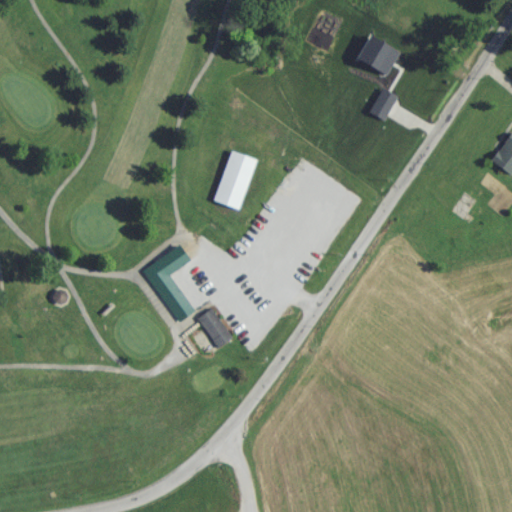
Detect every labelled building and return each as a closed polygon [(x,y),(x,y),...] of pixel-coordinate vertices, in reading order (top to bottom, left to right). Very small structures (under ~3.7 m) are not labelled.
[(399,92),(414,105),(418,106),(430,90),(412,76),(399,92)] [(367,119),(377,100),(390,107),(381,126),(367,119)] [(511,140),(509,138),(498,152),(506,159),(494,174),(508,185),(511,180),(511,140)] [(209,207),(228,155),(255,165),(236,217),(209,207)] [(450,218),(457,207),(468,214),(467,221),(471,224),(467,229),(450,218)] [(175,251),(139,277),(176,329),(192,318),(166,282),(186,267),(175,251)] [(59,313),(51,309),(50,300),(57,293),(65,295),(68,300),(68,309),(59,313)] [(194,325),(208,314),(232,344),(218,355),(194,325)]
